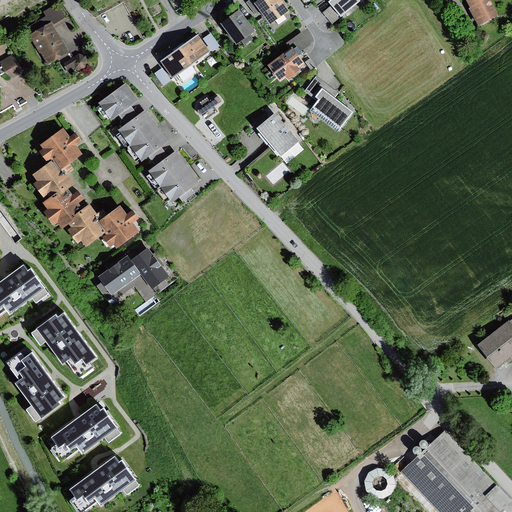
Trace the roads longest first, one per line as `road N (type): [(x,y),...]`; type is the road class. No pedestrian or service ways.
road 1 (unclassified): [(266,214),(511,488)]
road 2 (residential): [(266,214),(125,64)]
road 3 (unclassified): [(0,136),(125,64)]
